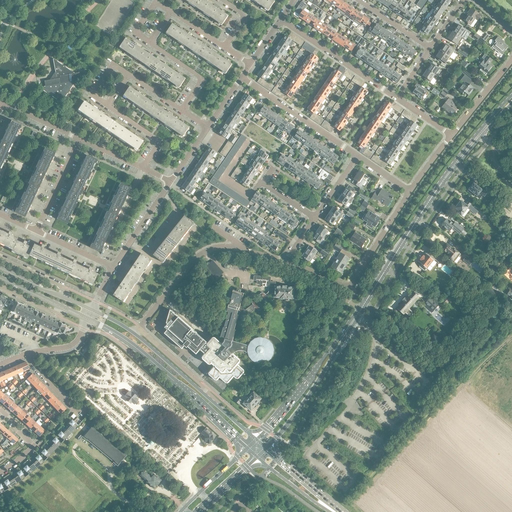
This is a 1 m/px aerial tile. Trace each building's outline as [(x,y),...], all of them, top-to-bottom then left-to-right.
[(195,0),(192,5),(207,15),(213,6),(207,1),(208,0),(207,0),(195,0)] [(253,0),(253,1),(268,11),(275,1),(272,0),(253,0)] [(339,0),(335,6),(338,8),(336,10),(339,12),(345,3),(343,2),(344,1),(342,0),(339,0)] [(394,1),(392,0),(387,0),(384,5),(389,8),(394,1)] [(438,5),(445,10),(448,5),(441,0),(438,0),(437,1),(439,3),(438,5)] [(394,1),(389,8),(394,11),(399,4),(394,1)] [(309,14),(304,11),(307,6),(302,2),(295,12),(300,15),(299,17),(304,20),(309,14)] [(350,6),(345,3),(339,12),(344,15),(350,6)] [(404,8),(399,4),(394,11),(399,15),(404,8)] [(438,5),(435,10),(442,15),(445,10),(438,5)] [(213,6),(207,15),(222,25),(228,16),(222,11),(223,10),(220,9),(219,10),(213,6)] [(355,10),(350,6),(344,15),(349,19),(355,10)] [(399,15),(404,18),(409,11),(404,8),(399,15)] [(474,26),(478,20),(479,21),(481,18),(480,18),(481,15),(479,13),(479,14),(471,9),(469,11),(470,12),(464,21),(471,25),(474,26)] [(349,19),(354,22),(360,13),(355,10),(349,19)] [(442,15),(435,10),(431,15),(438,20),(442,15)] [(409,11),(404,18),(409,21),(414,14),(409,11)] [(304,20),(309,24),(315,15),(310,12),(309,14),(304,20)] [(320,18),(314,27),(316,29),(318,31),(323,24),(320,22),(323,18),(326,14),(324,12),(322,15),(320,18)] [(365,16),(360,13),(354,22),(359,25),(365,16)] [(320,18),(315,15),(309,24),(314,27),(320,18)] [(437,22),(438,20),(431,15),(428,20),(435,25),(438,22),(437,22)] [(363,25),(365,26),(368,28),(371,24),(369,22),(370,20),(370,19),(367,17),(367,18),(365,16),(359,25),(361,27),(363,25)] [(423,24),(431,30),(433,27),(434,28),(435,25),(428,20),(426,19),(423,24)] [(323,24),(318,31),(321,33),(322,32),(324,34),(330,25),(325,22),(323,24)] [(166,33),(181,44),(188,34),(181,30),(182,28),(180,27),(179,28),(173,24),(166,33)] [(376,37),(377,35),(382,28),(380,26),(377,24),(375,26),(373,24),(368,32),(376,37)] [(431,30),(423,24),(422,26),(423,27),(420,32),(424,35),(425,33),(427,35),(427,34),(428,35),(431,30)] [(335,28),(330,25),(324,34),(326,35),(326,36),(328,38),(335,28)] [(453,32),(463,39),(468,31),(458,25),(455,29),(454,28),(452,31),(453,31),(453,32)] [(332,39),(334,41),(338,34),(340,32),(335,28),(328,38),(331,40),(332,39)] [(384,29),(382,28),(377,35),(382,38),(387,31),(384,29)] [(390,32),(387,31),(382,38),(381,40),(386,44),(387,42),(392,35),(390,33),(390,32)] [(285,36),(282,41),(289,45),(291,47),(294,42),(293,41),(291,40),(294,35),(291,32),(288,37),(285,36)] [(460,43),(463,39),(453,32),(448,39),(450,40),(452,42),(452,41),(459,46),(461,43),(460,43)] [(485,33),(481,38),(485,41),(489,36),(485,33)] [(188,34),(181,44),(196,54),(202,44),(196,40),(197,39),(195,37),(194,38),(188,34)] [(338,45),(343,37),(338,34),(334,41),(336,42),(336,43),(338,45)] [(343,37),(338,45),(341,47),(342,46),(344,47),(348,41),(350,39),(345,35),(343,37)] [(387,42),(389,43),(389,44),(390,45),(391,45),(392,45),(397,37),(394,35),(394,36),(392,35),(387,42)] [(397,37),(392,45),(397,48),(402,41),(400,40),(400,39),(397,37)] [(504,42),(498,37),(495,41),(496,42),(491,48),(500,56),(502,54),(502,55),(508,47),(504,43),(504,42)] [(120,48),(135,58),(141,48),(135,44),(136,43),(133,41),(132,43),(126,38),(120,48)] [(71,39),(63,48),(68,52),(75,43),(71,39)] [(282,41),(278,46),(285,50),(289,45),(282,41)] [(354,43),(353,44),(348,41),(344,47),(346,49),(346,50),(348,52),(349,50),(351,51),(356,45),(354,43)] [(404,43),(402,41),(397,48),(402,52),(407,44),(404,42),(404,43)] [(196,54),(211,64),(217,54),(211,50),(212,49),(210,47),(209,48),(202,44),(196,54)] [(361,59),(362,56),(366,52),(365,52),(367,49),(365,48),(363,50),(361,48),(362,46),(359,44),(356,48),(359,50),(355,56),(358,58),(359,58),(361,59)] [(410,46),(407,44),(402,52),(400,54),(405,57),(412,48),(409,47),(410,46)] [(457,52),(455,50),(445,44),(440,51),(450,58),(452,59),(457,52)] [(282,55),(285,50),(278,46),(275,51),(282,55)] [(149,68),(156,58),(150,54),(150,53),(148,51),(147,53),(141,48),(135,58),(149,68)] [(417,52),(412,48),(405,57),(408,59),(409,57),(412,59),(414,56),(415,56),(417,53),(416,52),(417,52)] [(378,54),(379,54),(381,51),(379,49),(376,53),(377,53),(376,55),(374,54),(373,57),(371,55),(366,62),(371,66),(376,58),(375,58),(378,54)] [(271,55),(272,55),(273,56),(279,60),(282,55),(275,51),(274,52),(273,52),(271,55)] [(450,58),(440,51),(436,57),(439,59),(438,60),(442,63),(442,61),(446,64),(450,58)] [(371,55),(366,52),(362,56),(361,59),(366,62),(371,55)] [(308,58),(315,63),(318,58),(315,56),(312,54),(311,53),(308,58)] [(223,58),(220,56),(217,54),(211,64),(226,74),(232,64),(226,60),(227,59),(224,57),(223,58)] [(485,54),(483,56),(482,58),(484,60),(479,67),(481,69),(479,71),(485,76),(493,66),(489,63),(490,62),(490,63),(492,60),(485,54)] [(279,60),(273,56),(272,55),(268,60),(277,67),(279,64),(277,63),(279,60)] [(39,88),(40,88),(40,89),(59,102),(60,102),(61,101),(61,103),(61,101),(62,101),(75,82),(75,81),(81,80),(79,73),(73,74),(73,73),(73,72),(54,60),(53,60),(53,58),(52,59),(55,73),(52,78),(52,80),(44,81),(45,86),(39,88)] [(149,68),(164,78),(171,69),(164,64),(165,63),(163,61),(162,63),(156,58),(149,68)] [(315,63),(308,58),(304,63),(311,68),(315,63)] [(371,66),(376,69),(381,62),(376,58),(371,66)] [(268,60),(265,65),(272,70),(274,71),(277,67),(268,60)] [(464,60),(460,65),(465,69),(469,64),(464,60)] [(376,69),(381,72),(386,65),(381,62),(376,69)] [(311,68),(304,63),(301,68),(308,73),(311,68)] [(426,69),(437,77),(439,74),(437,72),(439,69),(431,63),(431,64),(429,67),(429,68),(428,70),(427,69),(426,69)] [(265,65),(261,70),(268,75),(272,70),(265,65)] [(381,72),(386,76),(391,69),(386,65),(381,72)] [(340,81),(344,75),(343,75),(341,73),(344,68),(341,66),(338,71),(335,69),(331,74),(338,79),(340,81)] [(295,72),(297,73),(305,78),(308,73),(301,68),(299,67),(295,72)] [(171,69),(164,78),(179,88),(186,79),(179,74),(180,73),(178,71),(177,73),(171,69)] [(386,76),(391,79),(395,72),(391,69),(386,76)] [(437,77),(426,69),(428,70),(426,73),(425,72),(423,76),(425,78),(423,81),(430,86),(431,84),(432,84),(434,84),(436,81),(435,79),(437,77)] [(265,80),(268,75),(261,70),(258,76),(261,78),(257,82),(260,84),(264,80),(265,80)] [(395,72),(391,79),(395,83),(400,75),(395,72)] [(297,73),(294,78),(301,83),(305,78),(297,73)] [(331,74),(328,79),(335,84),(338,79),(331,74)] [(465,75),(461,80),(464,83),(458,90),(462,94),(461,95),(461,96),(464,92),(469,96),(468,95),(474,88),(475,89),(470,85),(469,85),(468,84),(471,80),(465,75)] [(294,78),(291,83),(298,88),(301,83),(294,78)] [(332,89),(335,84),(328,79),(325,84),(332,89)] [(287,84),(285,87),(294,93),(298,88),(291,83),(289,85),(287,84)] [(325,84),(321,89),(328,94),(330,91),(332,92),(334,90),(332,89),(325,84)] [(357,92),(364,97),(368,92),(367,91),(368,90),(365,89),(362,88),(359,86),(358,85),(355,90),(357,92)] [(425,94),(427,96),(429,93),(427,91),(418,85),(413,92),(414,92),(418,95),(417,95),(419,96),(418,96),(418,97),(420,99),(421,98),(422,98),(425,94)] [(137,90),(137,91),(130,87),(124,96),(139,107),(145,97),(139,93),(140,91),(137,90)] [(294,93),(285,87),(284,89),(286,90),(284,93),(285,94),(291,98),(294,93)] [(449,92),(444,87),(441,91),(443,92),(440,95),(443,98),(449,92)] [(325,99),(328,94),(321,89),(318,94),(325,99)] [(364,97),(357,92),(354,97),(361,102),(364,97)] [(242,99),(249,104),(253,98),(246,94),(242,99)] [(318,94),(314,99),(321,104),(325,99),(318,94)] [(145,97),(139,107),(153,117),(160,107),(154,103),(154,101),(152,100),(151,101),(145,97)] [(350,102),(357,107),(361,102),(354,97),(350,102)] [(449,98),(441,108),(445,110),(443,112),(445,114),(443,112),(445,110),(453,116),(459,108),(455,105),(456,103),(449,98)] [(246,108),(249,104),(242,99),(239,104),(246,108)] [(312,102),(311,104),(320,110),(322,108),(320,106),(321,104),(314,99),(312,101),(312,102)] [(92,121),(98,111),(92,107),(93,106),(91,104),(90,105),(83,101),(77,111),(92,121)] [(388,113),(391,108),(390,107),(392,105),(387,101),(385,103),(384,103),(381,108),(388,113)] [(347,107),(354,112),(357,107),(350,102),(347,107)] [(239,104),(235,109),(242,114),(243,113),(246,108),(239,104)] [(314,114),(317,111),(319,112),(320,110),(311,104),(307,109),(313,113),(314,114)] [(257,114),(263,118),(269,110),(264,106),(262,110),(260,108),(257,114)] [(160,107),(153,117),(168,127),(175,117),(168,113),(169,112),(167,110),(166,111),(160,107)] [(347,107),(344,112),(351,117),(354,112),(347,107)] [(381,108),(378,113),(385,118),(388,113),(381,108)] [(242,114),(235,109),(232,114),(239,118),(241,115),(243,117),(245,115),(243,113),(242,114)] [(269,110),(263,118),(265,120),(266,118),(269,120),(274,113),(269,110)] [(107,131),(113,121),(107,117),(108,116),(105,114),(104,115),(98,111),(92,121),(107,131)] [(347,121),(351,117),(344,112),(340,117),(347,121)] [(230,117),(229,119),(236,123),(238,125),(241,120),(239,118),(232,114),(231,113),(229,116),(230,117)] [(279,116),(274,113),(269,120),(274,123),(279,116)] [(374,118),(381,123),(385,118),(378,113),(374,118)] [(407,126),(414,130),(417,125),(414,123),(415,122),(418,118),(413,115),(409,120),(410,120),(407,126)] [(274,123),(279,127),(284,120),(279,116),(274,123)] [(175,117),(168,127),(183,137),(190,127),(183,123),(184,122),(182,120),(181,121),(175,117)] [(336,118),(335,120),(344,126),(347,121),(340,117),(338,119),(336,118)] [(374,118),(371,123),(378,128),(381,123),(374,118)] [(236,123),(229,119),(225,124),(232,128),(236,123)] [(4,136),(14,141),(17,135),(17,134),(18,132),(22,125),(11,120),(8,127),(7,127),(6,129),(7,130),(4,136)] [(283,132),(284,130),(289,123),(284,120),(279,127),(278,129),(283,132)] [(340,131),(344,126),(335,120),(333,122),(335,124),(333,127),(340,131)] [(121,141),(128,131),(122,127),(123,126),(120,124),(119,126),(113,121),(107,131),(121,141)] [(288,135),(290,137),(294,131),(292,130),(294,126),(289,123),(284,130),(289,133),(288,135)] [(368,128),(375,133),(378,128),(371,123),(368,128)] [(225,124),(222,128),(229,133),(232,128),(225,124)] [(404,131),(411,135),(414,130),(407,126),(404,131)] [(219,133),(226,138),(229,133),(222,128),(219,133)] [(368,128),(364,133),(371,138),(375,133),(368,128)] [(299,141),(304,133),(299,130),(294,137),(299,141)] [(135,134),(134,136),(128,131),(121,141),(136,151),(143,142),(136,137),(137,136),(135,134)] [(400,136),(407,140),(411,135),(404,131),(400,136)] [(299,141),(304,144),(309,137),(304,133),(299,141)] [(368,143),(371,138),(364,133),(361,138),(368,143)] [(0,153),(7,157),(10,150),(9,150),(10,148),(11,148),(14,141),(4,136),(1,143),(0,142),(0,153)] [(397,141),(404,145),(407,140),(400,136),(397,141)] [(309,137),(304,144),(309,147),(314,140),(309,137)] [(370,144),(368,143),(361,138),(357,143),(358,144),(357,146),(362,149),(363,147),(364,148),(366,145),(368,146),(370,144)] [(309,147),(314,151),(319,144),(314,140),(309,147)] [(393,145),(400,150),(404,145),(397,141),(393,145)] [(314,151),(319,154),(324,147),(319,144),(314,151)] [(397,155),(400,150),(393,145),(390,150),(397,155)] [(216,152),(209,147),(206,152),(213,157),(216,152)] [(319,154),(324,157),(329,150),(324,147),(319,154)] [(37,164),(47,169),(50,162),(52,163),(53,161),(51,160),(55,153),(44,148),(41,155),(40,158),(40,157),(37,164)] [(266,151),(262,148),(263,149),(258,156),(266,161),(267,159),(266,159),(269,155),(265,153),(266,151)] [(324,157),(329,161),(334,154),(329,150),(324,157)] [(387,155),(394,160),(395,158),(396,159),(398,156),(397,155),(390,150),(387,155)] [(213,157),(206,152),(202,157),(209,162),(213,157)] [(256,154),(252,159),(262,166),(264,163),(266,161),(258,156),(256,154)] [(334,154),(329,161),(334,164),(336,161),(338,161),(340,158),(339,157),(334,154)] [(79,171),(89,176),(92,170),(92,169),(93,167),(93,168),(97,160),(86,155),(83,162),(82,162),(81,164),(82,165),(79,171)] [(278,162),(283,165),(287,158),(282,155),(278,162)] [(394,160),(387,155),(383,160),(387,163),(390,165),(394,160)] [(199,162),(206,167),(209,162),(202,157),(199,162)] [(287,158),(283,165),(288,168),(292,161),(287,158)] [(251,166),(258,171),(262,166),(252,159),(249,164),(251,166)] [(383,161),(382,160),(378,165),(384,168),(387,163),(383,160),(383,161)] [(288,168),(293,172),(299,163),(297,161),(295,163),(292,161),(288,168)] [(196,167),(203,172),(206,167),(199,162),(196,167)] [(293,172),(298,175),(304,166),(299,163),(293,172)] [(29,180),(40,185),(43,178),(44,179),(45,177),(44,176),(47,169),(37,164),(33,171),(34,171),(33,173),(32,173),(29,180)] [(255,176),(258,171),(251,166),(248,171),(255,176)] [(298,175),(303,179),(309,170),(304,166),(298,175)] [(192,172),(199,177),(203,172),(196,167),(192,172)] [(303,179),(307,182),(314,173),(309,170),(303,179)] [(71,187),(82,192),(85,185),(84,185),(85,183),(86,183),(89,176),(79,171),(76,178),(74,177),(73,180),(74,180),(71,187)] [(248,171),(244,176),(252,181),(255,176),(248,171)] [(360,188),(366,181),(369,183),(371,179),(365,174),(360,171),(353,179),(354,180),(352,182),(351,182),(360,188)] [(199,177),(192,172),(189,177),(196,182),(199,177)] [(314,173),(307,182),(312,185),(317,178),(319,176),(314,173)] [(248,185),(252,181),(244,176),(241,180),(239,182),(246,187),(247,185),(248,185)] [(185,182),(192,187),(196,182),(189,177),(185,182)] [(221,183),(218,181),(213,177),(210,182),(218,188),(221,183)] [(317,178),(312,185),(317,189),(318,188),(320,190),(324,183),(322,182),(317,178)] [(22,196),(32,201),(35,194),(37,195),(38,192),(36,192),(40,185),(29,180),(26,187),(25,189),(22,196)] [(192,187),(185,182),(182,187),(189,192),(192,187)] [(127,195),(130,188),(119,183),(116,191),(115,193),(112,200),(122,204),(125,197),(127,198),(128,196),(127,195)] [(483,191),(474,183),(472,187),(471,186),(469,189),(470,189),(469,190),(470,190),(468,192),(474,196),(475,195),(480,198),(483,195),(485,196),(488,192),(484,189),(483,191)] [(82,192),(71,187),(68,194),(67,193),(66,196),(67,196),(64,203),(74,208),(77,201),(78,199),(82,192)] [(342,194),(343,195),(352,201),(354,198),(352,197),(354,193),(346,188),(342,194)] [(393,198),(393,197),(382,189),(379,193),(376,191),(372,198),(375,200),(376,199),(381,202),(382,199),(385,200),(383,203),(387,206),(392,199),(393,198)] [(200,200),(205,203),(212,194),(209,192),(208,195),(203,191),(200,196),(201,197),(201,198),(200,200)] [(252,199),(257,202),(262,195),(257,192),(252,199)] [(214,195),(212,194),(205,203),(210,207),(215,199),(212,198),(214,195)] [(343,195),(342,194),(338,201),(346,206),(348,202),(350,204),(352,201),(343,195)] [(262,195),(257,202),(262,206),(267,199),(262,195)] [(18,205),(14,212),(25,217),(28,210),(29,211),(30,208),(29,208),(32,201),(22,196),(18,203),(19,203),(18,205)] [(217,197),(215,199),(210,207),(215,210),(220,203),(222,201),(217,197)] [(262,206),(267,209),(272,202),(267,199),(262,206)] [(122,204),(112,200),(108,206),(109,207),(108,209),(108,208),(104,215),(115,220),(118,213),(119,214),(120,212),(119,211),(122,204)] [(359,208),(364,211),(369,204),(364,201),(359,208)] [(272,202),(267,209),(272,212),(277,205),(272,202)] [(468,202),(466,205),(464,203),(463,203),(461,202),(459,205),(458,205),(456,207),(456,208),(455,210),(463,216),(468,209),(475,215),(478,211),(470,205),(471,204),(468,202)] [(74,208),(64,203),(60,210),(59,209),(58,212),(59,212),(56,219),(66,224),(70,217),(69,217),(70,215),(71,215),(74,208)] [(225,206),(220,203),(215,210),(220,213),(225,206)] [(276,218),(277,216),(282,209),(277,205),(272,212),(275,214),(274,216),(276,218)] [(220,213),(225,217),(230,210),(225,206),(220,213)] [(232,207),(230,210),(225,217),(230,220),(232,218),(234,219),(237,214),(232,211),(234,209),(232,207)] [(329,213),(330,214),(339,220),(341,217),(339,216),(341,212),(333,207),(329,213)] [(277,216),(282,219),(287,212),(282,209),(277,216)] [(362,219),(375,227),(380,218),(369,211),(366,215),(365,214),(362,219)] [(282,219),(287,222),(292,215),(287,212),(282,219)] [(235,223),(241,227),(247,218),(244,216),(243,218),(240,216),(242,214),(240,213),(236,219),(238,220),(235,223)] [(330,214),(329,213),(325,220),(333,225),(335,221),(338,223),(339,220),(330,214)] [(115,220),(104,215),(101,222),(100,225),(100,224),(97,231),(107,236),(110,229),(112,230),(113,227),(112,227),(115,220)] [(292,215),(287,222),(292,226),(297,219),(292,215)] [(194,223),(185,216),(178,225),(176,228),(176,227),(170,235),(179,242),(186,234),(186,233),(187,231),(188,232),(194,223)] [(241,227),(246,230),(250,223),(252,221),(247,218),(241,227)] [(464,229),(456,222),(454,225),(453,224),(449,221),(447,219),(445,222),(444,222),(442,224),(443,225),(442,225),(450,232),(452,230),(454,231),(456,228),(462,233),(464,229)] [(255,227),(250,223),(246,230),(251,234),(255,227)] [(257,224),(255,227),(251,234),(252,235),(252,236),(255,238),(255,237),(262,228),(257,224)] [(316,232),(317,232),(327,239),(328,236),(326,235),(329,231),(321,226),(316,232)] [(267,231),(262,228),(255,237),(260,241),(267,231)] [(11,251),(16,241),(17,239),(11,236),(12,233),(9,232),(8,234),(1,231),(0,233),(0,243),(2,245),(3,246),(3,244),(6,245),(5,247),(6,246),(12,249),(11,251)] [(107,236),(97,231),(94,238),(93,240),(89,247),(100,252),(103,245),(104,246),(105,243),(104,243),(107,236)] [(265,244),(270,237),(267,235),(269,233),(267,231),(260,241),(262,242),(265,244)] [(288,237),(281,232),(278,235),(286,240),(288,237)] [(317,232),(316,232),(312,238),(320,244),(323,240),(325,241),(327,239),(317,232)] [(362,248),(366,240),(355,233),(350,241),(362,248)] [(179,242),(170,235),(163,244),(161,247),(160,247),(154,255),(163,263),(171,253),(170,253),(171,251),(172,251),(179,242)] [(271,236),(270,237),(265,244),(270,247),(277,238),(274,236),(274,237),(271,236)] [(279,239),(277,238),(270,247),(275,251),(277,248),(278,248),(277,247),(280,244),(277,242),(279,239)] [(27,259),(29,255),(32,248),(26,245),(27,242),(24,241),(23,244),(16,241),(11,251),(18,254),(18,255),(19,254),(21,255),(20,256),(21,256),(27,258),(27,259)] [(340,251),(343,246),(337,243),(334,248),(340,251)] [(34,244),(32,248),(29,255),(35,258),(36,259),(36,257),(38,258),(38,260),(45,263),(50,252),(43,249),(45,246),(42,245),(40,248),(34,244)] [(448,257),(453,261),(453,260),(455,262),(459,257),(457,255),(459,253),(455,249),(454,250),(447,244),(443,250),(444,251),(445,252),(446,252),(450,255),(448,257)] [(312,264),(315,260),(317,257),(316,256),(318,252),(317,251),(309,245),(302,256),(312,264)] [(54,267),(61,270),(65,260),(59,257),(60,254),(57,252),(56,255),(50,252),(45,263),(51,266),(52,265),(54,266),(54,267)] [(426,268),(427,269),(434,261),(438,264),(440,260),(443,262),(444,261),(442,259),(442,258),(437,254),(435,257),(428,252),(426,254),(425,253),(418,262),(421,264),(420,266),(425,270),(426,268)] [(466,252),(463,256),(471,262),(474,258),(466,252)] [(134,266),(133,266),(128,274),(138,281),(144,271),(145,269),(146,269),(152,260),(142,253),(136,263),(134,266)] [(341,253),(332,266),(337,269),(337,270),(341,273),(345,267),(344,266),(349,258),(341,253)] [(70,274),(77,277),(81,267),(75,264),(76,261),(73,260),(72,263),(65,260),(61,270),(67,273),(67,274),(68,272),(70,273),(70,275),(70,274)] [(198,276),(196,278),(219,298),(221,296),(223,297),(234,285),(233,283),(235,281),(211,260),(209,263),(207,261),(196,274),(198,276)] [(81,267),(77,277),(83,280),(83,281),(84,280),(86,281),(85,282),(86,282),(92,285),(97,274),(91,271),(92,269),(89,267),(88,270),(81,267)] [(138,281),(128,274),(122,283),(120,287),(120,286),(114,295),(124,302),(130,292),(130,291),(131,290),(132,290),(138,281)] [(426,280),(420,276),(416,281),(422,285),(426,280)] [(275,286),(275,287),(275,294),(275,298),(280,298),(280,299),(288,300),(288,299),(296,299),(297,287),(294,287),(294,288),(287,287),(287,286),(283,286),(283,287),(275,286)] [(399,306),(397,309),(404,315),(406,312),(407,312),(408,311),(408,310),(411,307),(412,306),(412,305),(416,301),(417,301),(418,300),(417,300),(419,297),(413,291),(406,299),(405,298),(402,301),(400,303),(401,304),(399,306)] [(446,295),(441,301),(444,304),(449,297),(446,295)] [(438,306),(430,298),(423,305),(424,305),(426,303),(429,307),(427,309),(428,309),(430,307),(433,310),(434,309),(435,308),(436,309),(438,306)] [(14,302),(10,311),(16,314),(20,304),(14,302)] [(202,318),(200,321),(224,341),(226,339),(228,340),(239,327),(237,326),(239,323),(216,303),(214,305),(212,304),(201,317),(202,318)] [(20,316),(24,307),(20,304),(16,314),(20,316)] [(25,318),(29,309),(24,307),(20,316),(25,318)] [(166,308),(155,321),(160,325),(159,326),(180,345),(181,345),(182,346),(182,345),(183,345),(194,332),(189,329),(191,327),(170,308),(169,308),(169,307),(168,307),(167,308),(166,308)] [(34,311),(29,309),(25,318),(24,320),(29,323),(30,320),(34,311)] [(30,320),(35,323),(39,313),(34,311),(30,320)] [(40,325),(44,316),(39,313),(35,323),(40,325)] [(44,329),(49,318),(44,316),(40,325),(38,327),(44,329)] [(44,329),(48,332),(54,320),(49,318),(44,329)] [(54,334),(54,332),(59,322),(58,322),(54,320),(48,332),(53,334),(54,334)] [(60,334),(60,332),(62,333),(63,333),(65,328),(63,327),(64,325),(59,322),(54,332),(54,334),(53,334),(53,335),(54,336),(55,336),(56,333),(60,334)] [(241,343),(239,351),(240,351),(241,351),(244,351),(246,352),(248,354),(249,356),(251,358),(252,360),(254,362),(255,362),(257,363),(259,363),(262,363),(264,363),(266,362),(268,361),(269,360),(270,359),(270,358),(271,356),(272,354),(273,352),(273,350),(272,347),(272,345),(270,343),(269,341),(267,340),(265,339),(264,339),(262,338),(260,338),(257,339),(255,340),(253,341),(252,342),(251,342),(250,344),(250,346),(241,343)] [(210,368),(208,370),(231,391),(233,388),(235,390),(246,377),(244,375),(246,373),(223,352),(221,355),(219,353),(208,366),(210,368)] [(26,362),(20,364),(23,371),(29,369),(26,362)] [(15,367),(18,374),(23,371),(20,364),(15,367)] [(15,367),(9,369),(12,376),(18,374),(15,367)] [(3,372),(7,379),(12,376),(9,369),(3,372)] [(27,379),(31,384),(37,378),(32,374),(27,379)] [(41,383),(37,378),(31,384),(35,388),(41,383)] [(39,392),(40,392),(45,387),(41,383),(35,388),(38,390),(36,392),(38,393),(39,392)] [(49,391),(45,387),(40,392),(44,397),(49,391)] [(132,402),(134,404),(135,404),(135,403),(136,404),(137,404),(138,402),(139,402),(138,402),(137,401),(138,400),(138,399),(138,400),(136,398),(136,397),(137,396),(133,393),(132,394),(131,394),(129,392),(127,390),(124,394),(125,396),(128,398),(127,399),(131,403),(132,402)] [(257,405),(257,404),(258,404),(259,404),(259,403),(259,402),(260,401),(261,399),(256,394),(257,394),(253,390),(252,392),(253,393),(249,398),(257,405)] [(44,397),(48,401),(54,396),(49,391),(44,397)] [(4,394),(0,398),(0,401),(3,404),(8,398),(9,398),(9,396),(6,393),(4,394)] [(58,400),(54,396),(48,401),(52,405),(58,400)] [(13,402),(8,398),(3,404),(8,408),(13,402)] [(256,405),(257,405),(249,398),(244,403),(243,401),(242,403),(246,406),(251,410),(253,408),(254,408),(255,408),(256,407),(257,406),(256,405)] [(62,404),(58,400),(52,405),(56,410),(62,404)] [(17,406),(13,402),(8,408),(12,412),(17,406)] [(66,409),(62,404),(56,410),(60,414),(66,409)] [(22,411),(17,406),(12,412),(17,416),(22,411)] [(21,420),(26,414),(22,411),(17,416),(21,420)] [(31,418),(26,414),(21,420),(26,424),(31,418)] [(31,418),(26,424),(30,428),(35,422),(31,418)] [(70,425),(66,429),(71,433),(81,422),(77,418),(73,422),(72,420),(69,423),(70,425)] [(30,428),(35,432),(40,427),(35,422),(30,428)] [(117,466),(126,455),(122,451),(122,452),(95,430),(96,429),(91,426),(82,437),(87,440),(113,462),(117,466)] [(40,427),(35,432),(39,436),(45,431),(40,427)] [(208,444),(211,443),(211,441),(213,440),(212,433),(206,428),(201,433),(204,436),(205,441),(208,441),(208,444)] [(62,442),(71,433),(66,429),(62,433),(61,432),(58,435),(62,438),(60,440),(62,442)] [(13,435),(7,430),(3,434),(7,438),(6,439),(7,440),(13,435)] [(7,440),(8,441),(10,443),(11,442),(14,444),(18,440),(13,435),(7,440)] [(62,442),(60,440),(59,442),(55,438),(52,441),(54,442),(49,447),(54,451),(62,442)] [(47,458),(54,451),(49,447),(45,451),(44,450),(41,453),(45,456),(43,458),(45,460),(47,458)] [(45,460),(43,458),(42,459),(38,455),(35,458),(37,459),(32,463),(36,468),(44,462),(45,460)] [(29,474),(36,468),(32,463),(28,467),(26,466),(23,468),(27,472),(25,474),(27,476),(29,474)] [(27,476),(25,474),(23,475),(20,471),(17,473),(18,475),(13,478),(17,483),(25,478),(27,476)] [(155,489),(155,488),(162,481),(154,474),(151,477),(144,471),(140,475),(147,481),(147,482),(155,489)] [(8,489),(17,483),(13,478),(8,482),(7,480),(4,482),(7,486),(5,488),(6,490),(8,489)]
